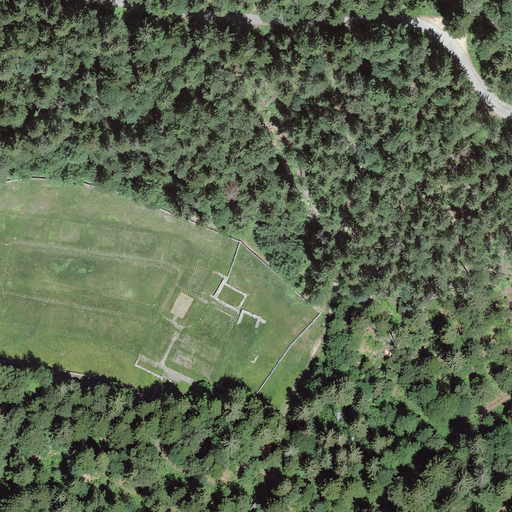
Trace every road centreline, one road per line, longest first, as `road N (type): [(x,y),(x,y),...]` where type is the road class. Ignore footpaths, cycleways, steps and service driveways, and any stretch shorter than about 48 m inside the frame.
road 1 (track): [(374,507),(309,470),(285,429),(287,411),(331,320),(367,156),(481,0)]
road 2 (unclassified): [(511,113),(483,89),(451,39),(418,22),(267,19),(106,0)]
